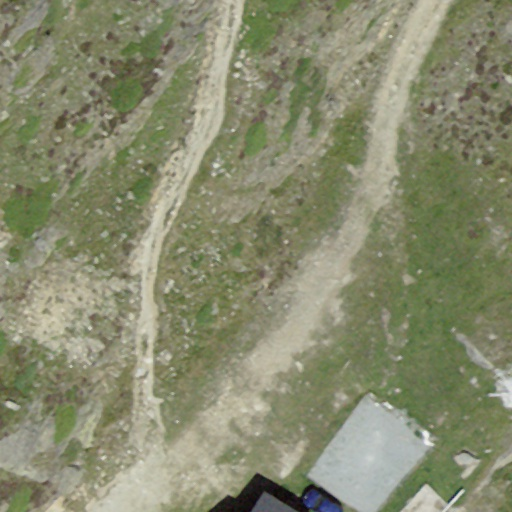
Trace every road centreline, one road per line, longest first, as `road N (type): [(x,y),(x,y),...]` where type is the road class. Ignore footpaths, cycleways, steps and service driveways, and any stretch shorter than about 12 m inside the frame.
road 1 (track): [(140,493),(365,217)]
road 2 (track): [(434,0),(390,106),(365,217)]
